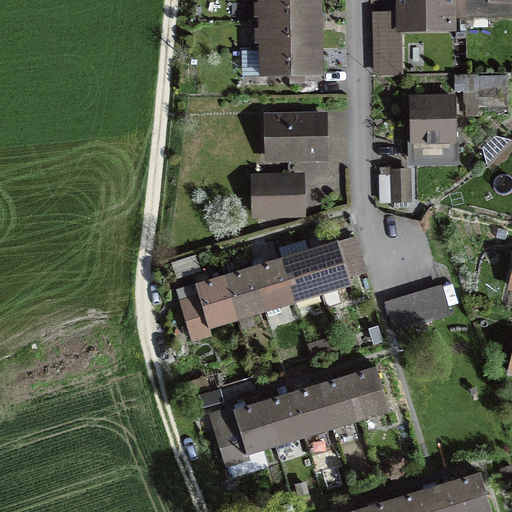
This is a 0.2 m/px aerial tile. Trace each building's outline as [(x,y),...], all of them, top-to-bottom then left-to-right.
[(261,0),(262,23),(319,22),(318,0),(261,0)] [(451,0),(400,0),(401,25),(452,24),(451,0)] [(262,23),(262,49),(320,48),(319,22),(262,23)] [(263,76),(320,75),(320,48),(262,49),(263,76)] [(478,77),(478,75),(456,76),(455,91),(478,91),(478,87),(508,86),(508,76),(478,77)] [(454,98),(412,99),(413,161),(455,160),(454,98)] [(270,159),(289,159),(323,158),(322,115),(270,116),(270,145),(270,159)] [(393,171),(394,201),(409,200),(408,170),(393,171)] [(299,178),(257,179),(258,214),(300,213),(299,178)] [(339,243),(310,252),(322,292),(351,283),(339,243)] [(282,260),(294,300),(322,292),(310,252),(282,260)] [(282,260),(254,269),(266,309),(294,300),(282,260)] [(226,278),(238,318),(266,309),(254,269),(226,278)] [(192,340),(213,334),(210,326),(238,318),(226,278),(198,286),(197,284),(177,290),(192,340)] [(450,314),(441,287),(427,291),(436,319),(450,314)] [(414,295),(422,323),(436,319),(427,291),(414,295)] [(414,295),(400,299),(409,327),(422,323),(414,295)] [(394,331),(409,327),(400,299),(386,303),(394,331)] [(361,417),(389,409),(376,369),(349,377),(361,417)] [(361,417),(349,377),(320,386),(332,426),(361,417)] [(304,435),(332,426),(320,386),(292,395),(304,435)] [(304,435),(292,395),(264,403),(276,443),(304,435)] [(266,461),(262,448),(276,443),(264,403),(242,410),(241,408),(213,416),(229,468),(230,467),(233,474),(237,476),(251,472),(253,468),(264,465),(266,461)] [(461,511),(492,511),(480,474),(452,483),(461,511)] [(461,511),(452,483),(424,492),(430,511),(461,511)] [(399,511),(430,511),(424,492),(396,500),(399,511)] [(399,511),(396,500),(368,509),(368,511),(399,511)]
